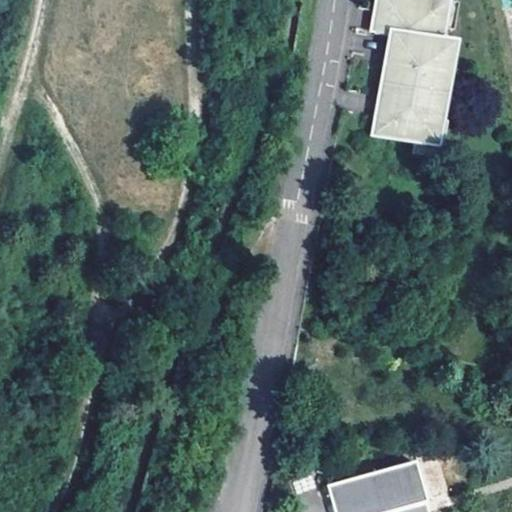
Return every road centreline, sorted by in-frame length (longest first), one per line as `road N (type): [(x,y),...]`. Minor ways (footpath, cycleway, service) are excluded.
road 1 (track): [(24,76),(49,109),(103,231),(100,338),(137,301),(172,236),(187,184),(194,128),(188,0)]
road 2 (residential): [(333,0),(241,511)]
road 3 (track): [(100,338),(80,444),(53,511)]
road 4 (track): [(0,173),(42,0)]
